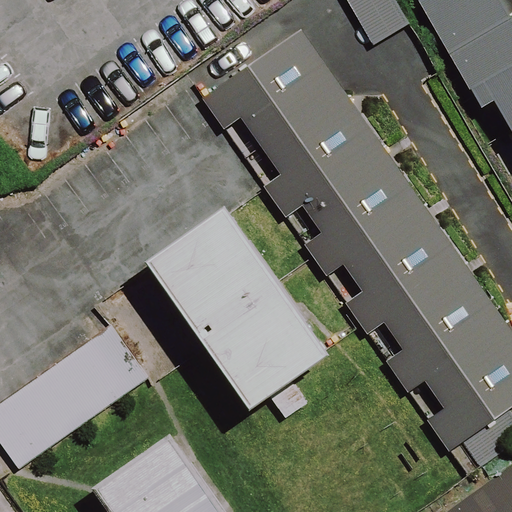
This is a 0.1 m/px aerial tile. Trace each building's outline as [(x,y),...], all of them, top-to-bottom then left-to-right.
[(407,31),(388,0),(340,0),(370,52),(407,31)] [(447,59),(506,25),(491,0),(420,0),(415,3),(447,59)] [(467,94),(479,117),(492,110),(510,141),(511,140),(511,35),(506,25),(447,59),(467,94)] [(511,362),(292,32),(217,82),(458,446),(511,410),(511,362)] [(327,359),(223,207),(143,261),(247,413),(327,359)] [(132,391),(95,339),(0,406),(0,451),(15,473),(132,391)] [(221,511),(170,437),(94,490),(109,511),(221,511)] [(511,511),(511,472),(452,511),(511,511)]
